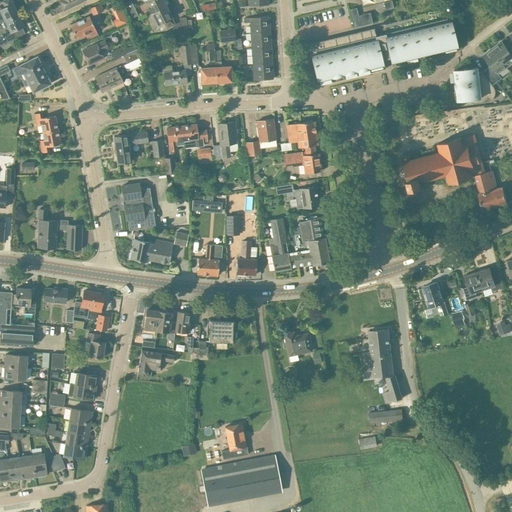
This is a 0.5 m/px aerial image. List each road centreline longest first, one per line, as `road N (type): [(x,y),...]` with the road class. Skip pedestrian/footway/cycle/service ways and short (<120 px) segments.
road 1 (residential): [(132,281),(96,479),(0,501)]
road 2 (unclassified): [(480,511),(462,462),(414,399),(391,269)]
road 3 (secondary): [(350,280),(236,291),(132,281)]
road 4 (residential): [(83,121),(182,106),(289,103)]
road 5 (residential): [(391,269),(379,249),(352,100)]
road 6 (residential): [(111,278),(83,121)]
road 7 (residential): [(83,121),(73,81),(32,0)]
road 8 (secondary): [(391,269),(511,219)]
